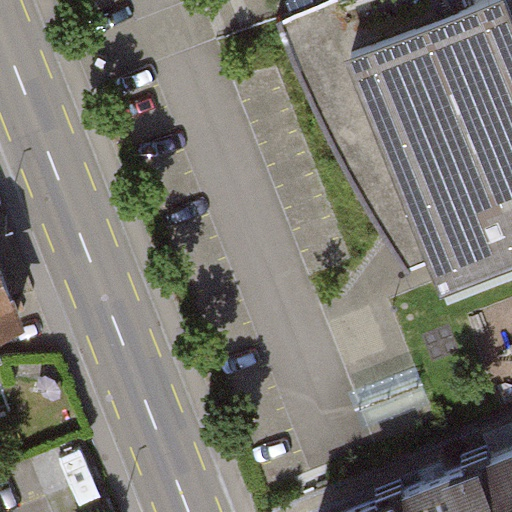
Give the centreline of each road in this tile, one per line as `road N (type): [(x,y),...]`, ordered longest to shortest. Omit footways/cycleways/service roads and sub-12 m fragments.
road 1 (primary): [(189,511),(0,21)]
road 2 (residential): [(163,0),(338,448)]
